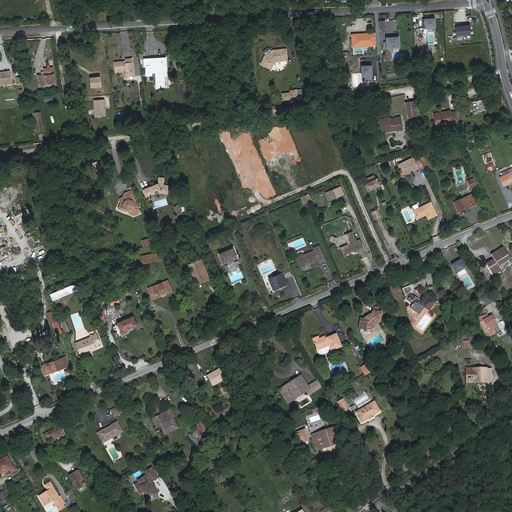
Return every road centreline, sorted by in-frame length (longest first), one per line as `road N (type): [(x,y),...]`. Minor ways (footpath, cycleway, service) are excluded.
road 1 (residential): [(0,156),(500,73)]
road 2 (residential): [(0,30),(486,0)]
road 3 (residential): [(379,274),(0,435)]
road 4 (unclassified): [(511,417),(371,511)]
road 5 (residential): [(511,216),(379,274)]
